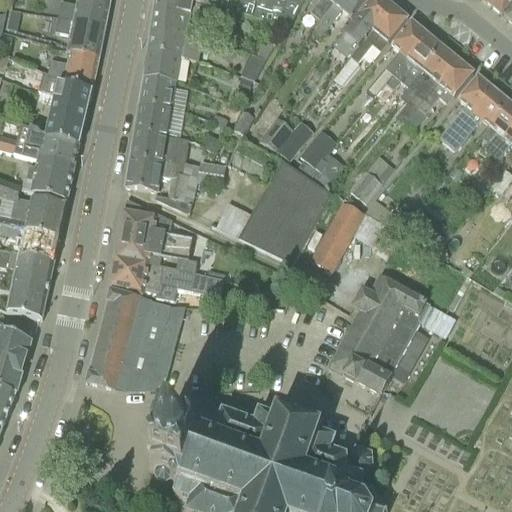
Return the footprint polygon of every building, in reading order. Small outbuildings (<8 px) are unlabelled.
[(60,7),(54,37),(69,40),(69,43),(66,57),(69,57),(78,59),(98,64),(110,5),(81,0),(77,0),(75,10),(60,7)] [(154,0),(149,37),(168,40),(168,34),(184,38),(184,39),(185,39),(189,19),(229,30),(234,27),(236,19),(162,0),(154,0)] [(162,0),(236,19),(251,23),(288,32),(303,5),(287,0),(285,0),(286,1),(284,6),(261,0),(162,0)] [(318,0),(321,1),(308,17),(317,25),(337,0),(318,0)] [(337,0),(317,25),(326,33),(340,17),(348,23),(366,0),(337,0)] [(358,25),(335,52),(347,63),(348,62),(356,52),(390,11),(376,0),(372,0),(361,13),(354,22),(356,24),(358,25)] [(511,0),(490,0),(485,6),(500,19),(511,5),(511,0)] [(356,52),(348,62),(356,68),(360,62),(371,50),(378,56),(405,24),(390,11),(356,52)] [(511,11),(503,22),(511,28),(511,11)] [(9,24),(7,33),(16,35),(18,26),(9,24)] [(317,25),(309,34),(319,42),(326,33),(317,25)] [(375,100),(385,89),(425,40),(409,27),(389,51),(397,57),(365,95),(374,102),(375,100)] [(149,37),(147,55),(179,61),(180,61),(198,64),(202,42),(185,39),(184,39),(184,38),(168,34),(168,40),(149,37)] [(0,40),(0,53),(8,56),(11,42),(0,40)] [(399,87),(407,94),(440,53),(425,40),(385,89),(393,95),(399,87)] [(251,58),(265,65),(272,54),(259,46),(251,58)] [(378,56),(371,50),(360,62),(368,69),(378,56)] [(407,108),(395,123),(403,129),(406,126),(417,113),(456,65),(440,53),(407,94),(399,102),(407,108)] [(147,55),(143,81),(173,86),(174,87),(180,61),(179,61),(147,55)] [(50,65),(47,80),(57,84),(56,88),(62,89),(92,96),(98,64),(78,59),(69,57),(66,69),(50,65)] [(0,75),(3,76),(8,63),(9,61),(0,58),(0,75)] [(249,59),(240,81),(241,82),(252,86),(253,86),(265,65),(249,59)] [(471,78),(456,65),(417,113),(425,120),(438,103),(445,109),(471,78)] [(41,97),(54,100),(89,108),(92,96),(62,89),(56,88),(57,84),(47,80),(43,78),(38,96),(41,97)] [(143,81),(138,109),(170,114),(173,96),(174,87),(173,86),(143,81)] [(445,134),(438,143),(446,149),(453,141),(457,135),(491,94),(475,81),(462,97),(455,105),(464,112),(450,129),(445,134)] [(241,82),(235,97),(247,101),(252,86),(241,82)] [(383,107),(393,95),(385,89),(375,100),(383,107)] [(453,141),(446,149),(454,156),(466,142),(479,125),(487,131),(506,107),(491,94),(457,135),(453,141)] [(41,97),(38,106),(51,110),(45,142),(79,149),(89,108),(54,100),(41,97)] [(481,154),(488,161),(511,131),(511,111),(506,107),(487,131),(494,138),(481,154)] [(138,109),(134,135),(166,141),(170,114),(138,109)] [(231,135),(231,136),(244,142),(253,122),(240,116),(231,135)] [(214,119),(212,126),(224,131),(227,124),(214,119)] [(263,147),(276,157),(293,135),(280,125),(263,147)] [(0,142),(0,149),(9,152),(14,153),(13,159),(36,164),(74,173),(79,151),(79,149),(45,142),(42,142),(38,136),(31,133),(20,130),(20,131),(16,147),(0,142)] [(511,131),(488,161),(497,167),(511,151),(511,131)] [(134,135),(129,163),(160,168),(161,165),(162,165),(173,167),(181,168),(185,144),(179,143),(166,141),(134,135)] [(206,140),(201,149),(213,155),(218,146),(206,140)] [(287,143),(276,157),(289,167),(300,153),(298,151),(289,144),(287,143)] [(239,148),(229,166),(263,185),(273,166),(239,148)] [(0,156),(13,159),(14,153),(0,149),(0,156)] [(314,174),(309,181),(324,191),(342,171),(328,159),(315,174),(314,174)] [(129,163),(124,192),(128,192),(144,195),(156,197),(159,181),(171,183),(171,179),(173,167),(162,165),(161,165),(160,168),(129,163)] [(28,172),(25,186),(32,187),(30,198),(47,202),(67,206),(74,173),(36,164),(35,174),(28,172)] [(282,166),(267,192),(269,193),(317,222),(319,224),(333,200),(282,166)] [(298,173),(309,181),(314,174),(303,166),(298,173)] [(197,184),(196,189),(221,193),(225,172),(199,168),(197,184)] [(349,197),(365,209),(394,174),(387,168),(376,182),(367,175),(349,197)] [(171,183),(167,202),(193,206),(196,189),(197,184),(171,179),(171,183)] [(0,202),(14,207),(14,204),(16,204),(21,192),(0,184),(0,202)] [(250,221),(237,243),(293,270),(319,224),(317,222),(269,193),(267,192),(250,221)] [(14,207),(10,223),(24,226),(22,235),(59,243),(66,210),(47,206),(29,202),(28,207),(16,204),(14,204),(14,207)] [(126,205),(119,241),(163,248),(157,261),(177,264),(186,265),(184,277),(194,279),(194,278),(196,267),(188,266),(192,243),(169,239),(170,233),(171,227),(144,214),(126,205)] [(367,215),(383,228),(391,218),(375,206),(367,215)] [(356,234),(382,249),(390,234),(340,207),(316,250),(308,265),(331,278),(351,244),(356,234)] [(216,234),(237,243),(250,221),(227,210),(216,234)] [(405,236),(403,239),(419,248),(437,225),(423,214),(414,225),(411,229),(405,236)] [(397,218),(392,225),(405,236),(411,229),(397,218)] [(419,248),(434,258),(451,236),(437,225),(419,248)] [(0,230),(0,240),(20,245),(17,258),(11,256),(11,257),(54,266),(59,243),(22,235),(0,230)] [(382,249),(356,234),(351,244),(377,258),(382,249)] [(313,256),(321,241),(314,237),(306,252),(313,256)] [(119,241),(115,263),(148,269),(148,270),(149,270),(151,261),(156,262),(157,261),(163,248),(119,241)] [(0,273),(7,275),(11,258),(0,255),(0,273)] [(11,257),(11,258),(7,275),(14,277),(6,317),(42,325),(54,266),(11,257)] [(115,263),(110,291),(130,294),(144,297),(143,300),(173,306),(176,295),(220,303),(223,285),(194,279),(184,277),(175,275),(149,270),(148,270),(148,269),(115,263)] [(177,264),(175,275),(184,277),(186,265),(177,264)] [(328,373),(378,401),(378,402),(389,383),(388,382),(395,370),(415,335),(418,330),(428,311),(424,309),(424,308),(378,282),(369,299),(361,295),(351,312),(359,317),(328,373)] [(110,295),(109,297),(85,388),(116,396),(163,396),(185,314),(110,295)] [(455,326),(428,311),(418,330),(445,345),(455,326)] [(0,362),(23,372),(30,346),(0,334),(0,362)] [(415,335),(395,370),(409,378),(428,343),(415,335)] [(0,393),(15,399),(23,372),(0,362),(0,393)] [(409,378),(395,370),(388,382),(402,390),(409,378)] [(0,438),(15,399),(0,393),(0,438)] [(379,511),(376,507),(385,501),(381,494),(372,501),(371,500),(373,497),(371,496),(369,497),(361,495),(361,483),(370,473),(373,474),(373,472),(371,471),(370,458),(372,457),(371,455),(369,457),(355,452),(355,449),(352,450),(353,451),(319,439),(321,434),(320,434),(321,432),(318,431),(317,433),(299,427),(300,424),(297,423),(296,425),(278,419),(279,417),(276,415),(273,422),(257,417),(253,428),(242,425),(243,421),(242,420),(243,417),(240,416),(239,419),(238,419),(237,423),(221,417),(216,429),(200,424),(195,436),(193,433),(189,434),(186,427),(178,424),(172,427),(170,433),(162,431),(148,471),(155,474),(153,480),(156,487),(164,489),(170,486),(172,489),(177,488),(172,501),(189,506),(186,511),(379,511)]
